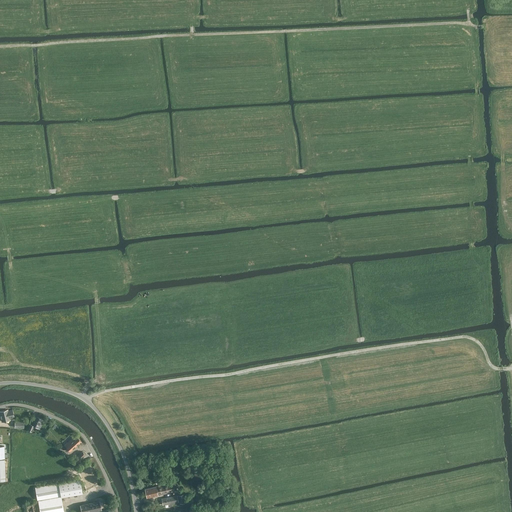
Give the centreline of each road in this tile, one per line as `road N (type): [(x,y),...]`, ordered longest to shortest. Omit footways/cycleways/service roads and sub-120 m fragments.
road 1 (track): [(469,25),(0,46)]
road 2 (track): [(88,400),(450,338),(474,339),(490,365),(511,367)]
road 3 (unclassified): [(0,384),(51,386),(88,400),(119,445),(136,511)]
road 4 (track): [(192,272),(95,288),(97,380),(81,396)]
road 5 (unclassified): [(117,511),(78,430),(24,405),(0,407)]
road 6 (track): [(239,360),(97,380)]
road 7 (track): [(506,84),(503,164),(511,215)]
